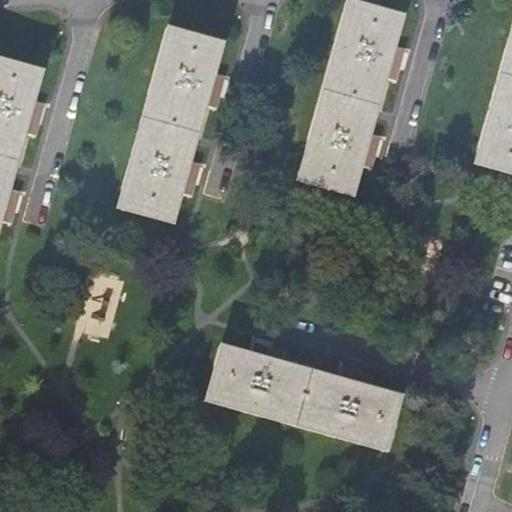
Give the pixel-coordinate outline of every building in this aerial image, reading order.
[(347,2),(297,180),(350,195),(359,164),(367,166),(375,136),(368,134),(383,77),(391,79),(400,48),(392,46),(399,17),(347,2)] [(511,25),(474,161),(511,172),(511,25)] [(166,28),(116,208),(170,222),(178,193),(188,196),(196,164),(187,160),(203,106),(211,108),(220,76),(211,74),(221,43),(166,28)] [(0,222),(6,224),(14,195),(5,192),(21,131),(31,134),(39,105),(30,102),(37,72),(0,62),(0,222)] [(220,349),(206,400),(219,403),(383,449),(392,414),(397,398),(369,389),(371,380),(341,372),(339,381),(278,364),(281,355),(252,347),(249,356),(220,349)]
